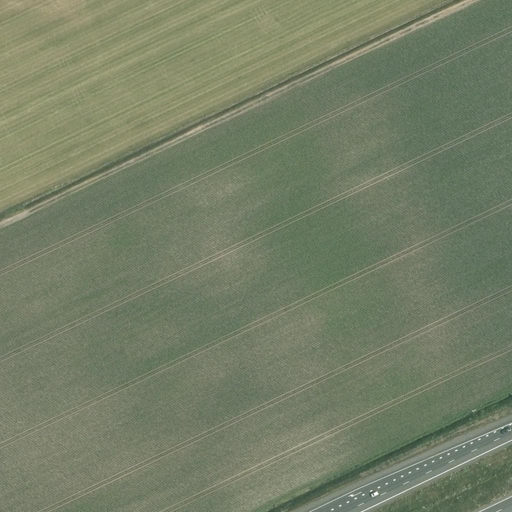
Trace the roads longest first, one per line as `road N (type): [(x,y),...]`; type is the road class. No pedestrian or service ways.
road 1 (track): [(479,0),(0,229)]
road 2 (motorway): [(511,432),(345,511)]
